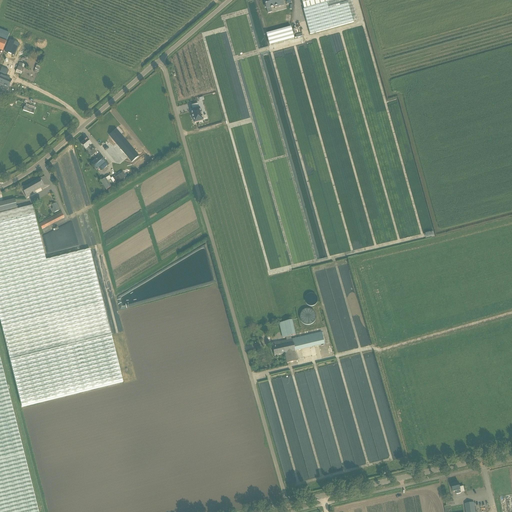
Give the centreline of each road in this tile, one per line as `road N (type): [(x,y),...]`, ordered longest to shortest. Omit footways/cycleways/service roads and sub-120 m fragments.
road 1 (unclassified): [(286,503),(161,59)]
road 2 (tertiary): [(286,503),(511,452)]
road 3 (unclassified): [(0,187),(161,59)]
